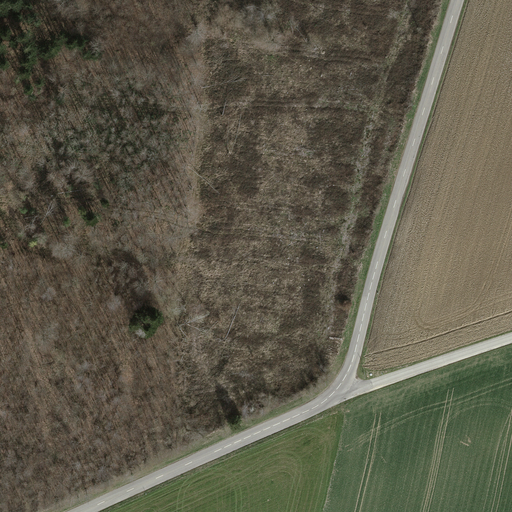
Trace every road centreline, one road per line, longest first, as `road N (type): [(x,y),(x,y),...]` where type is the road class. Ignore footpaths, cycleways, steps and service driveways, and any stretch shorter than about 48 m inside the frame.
road 1 (tertiary): [(341,385),(458,0)]
road 2 (tertiary): [(82,511),(323,401),(341,385)]
road 3 (tertiary): [(511,339),(368,386),(341,385)]
